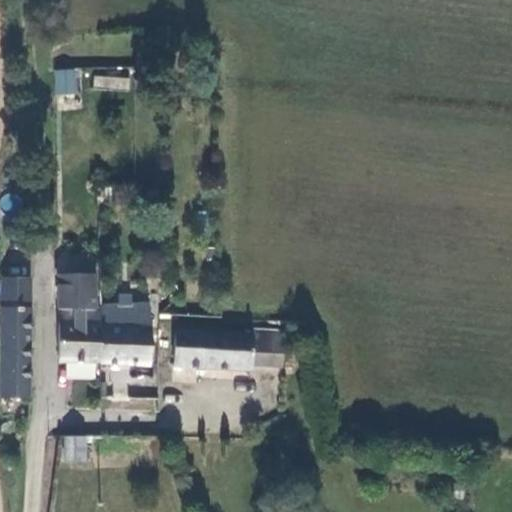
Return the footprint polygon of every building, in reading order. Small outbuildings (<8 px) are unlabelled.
[(79,93),(78,69),(53,70),(54,94),(79,93)] [(129,90),(130,77),(94,76),(93,88),(129,90)] [(57,276),(58,308),(57,325),(57,362),(100,363),(100,326),(99,326),(99,310),(93,310),(93,275),(57,276)] [(26,342),(26,319),(26,278),(0,277),(0,397),(24,398),(25,363),(19,364),(20,342),(26,342)] [(100,363),(149,365),(151,303),(101,302),(100,326),(100,363)] [(281,367),(283,332),(253,330),(253,335),(175,331),(173,366),(251,370),(251,365),(281,367)] [(122,422),(137,422),(137,401),(101,402),(100,416),(122,416),(122,422)] [(85,435),(64,435),(64,461),(85,461),(85,435)]
